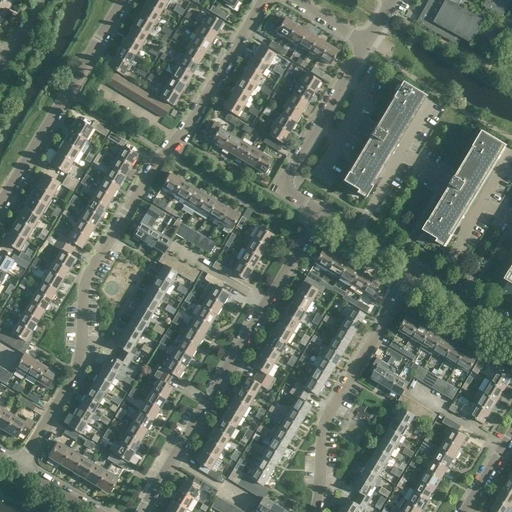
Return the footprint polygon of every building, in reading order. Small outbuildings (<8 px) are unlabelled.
[(0,0),(0,14),(4,17),(11,5),(1,0),(0,0)] [(148,0),(146,5),(160,13),(163,8),(165,9),(168,4),(161,0),(148,0)] [(238,3),(236,2),(236,0),(222,0),(227,2),(225,6),(233,11),(238,3)] [(452,0),(429,0),(417,23),(458,45),(462,38),(472,43),(485,20),(451,2),(452,0)] [(487,0),(484,7),(502,17),(511,0),(487,0)] [(160,13),(146,5),(140,15),(156,24),(158,20),(157,19),(160,13)] [(214,14),(218,8),(213,5),(209,11),(214,14)] [(225,20),(228,15),(218,8),(214,14),(225,20)] [(223,22),(209,14),(205,20),(204,19),(201,24),(217,33),(223,22)] [(134,25),(148,34),(151,28),(153,29),(156,24),(140,15),(134,25)] [(276,32),(287,39),(296,25),(285,18),(276,32)] [(196,35),(211,43),(217,33),(201,24),(198,28),(200,29),(196,35)] [(148,34),(134,25),(128,36),(143,45),(146,41),(144,40),(148,34)] [(298,45),(306,31),(296,25),(287,39),(298,45)] [(306,31),(298,45),(309,52),(317,38),(306,31)] [(211,43),(196,35),(193,41),(191,40),(188,44),(205,54),(211,43)] [(122,46),(136,55),(139,49),(140,50),(143,45),(128,36),(122,46)] [(317,38),(309,52),(319,58),(328,44),(317,38)] [(279,53),(282,47),(271,41),(268,46),(279,53)] [(184,56),(198,64),(205,54),(188,44),(185,49),(187,50),(184,56)] [(328,44),(319,58),(330,65),(339,51),(328,44)] [(275,53),(261,45),(254,56),(270,65),(273,60),(271,59),(275,53)] [(136,55),(122,46),(115,57),(131,66),(134,61),(132,60),(136,55)] [(198,64),(184,56),(181,61),(179,60),(176,65),(192,75),(198,64)] [(248,66),(262,75),(265,69),(267,70),(270,65),(254,56),(248,66)] [(123,76),(123,75),(127,70),(128,71),(131,66),(115,57),(109,68),(123,76)] [(172,76),(186,85),(192,75),(176,65),(173,70),(175,71),(172,76)] [(242,76),(258,86),(260,81),(259,80),(262,75),(248,66),(242,76)] [(314,67),(311,72),(322,79),(325,73),(314,67)] [(107,84),(114,73),(108,70),(102,81),(107,84)] [(320,81),(306,72),(302,78),(301,77),(297,74),(296,77),(294,80),(298,82),(314,92),(320,81)] [(114,73),(107,84),(112,87),(118,76),(114,73)] [(118,76),(112,87),(118,90),(124,80),(118,76)] [(186,85),(172,76),(168,82),(166,81),(163,86),(180,96),(186,85)] [(236,87),(250,95),(253,89),(255,90),(258,86),(242,76),(236,87)] [(124,80),(118,90),(123,93),(129,83),(124,80)] [(293,94),(308,102),(314,92),(298,82),(295,86),(297,87),(293,94)] [(377,123),(365,116),(356,131),(368,138),(342,181),(357,190),(356,192),(365,198),(426,96),(402,82),(377,123)] [(129,83),(123,93),(128,96),(134,86),(129,83)] [(139,89),(134,86),(128,96),(133,99),(139,89)] [(173,106),(174,105),(180,96),(163,86),(157,96),(173,106)] [(230,97),(245,106),(248,102),(246,101),(250,95),(236,87),(230,97)] [(144,92),(139,89),(133,99),(138,102),(144,92)] [(143,105),(149,95),(144,92),(138,102),(143,105)] [(308,102),(293,94),(290,99),(288,98),(286,103),(301,112),(308,102)] [(149,109),(155,98),(149,95),(143,105),(149,109)] [(223,108),(237,116),(241,110),(242,111),(245,106),(230,97),(223,108)] [(155,98),(149,109),(154,112),(160,101),(155,98)] [(160,101),(154,112),(159,115),(165,104),(160,101)] [(281,114),(295,123),(301,112),(286,103),(283,107),(285,108),(281,114)] [(164,118),(170,108),(165,104),(159,115),(164,118)] [(235,126),(239,120),(227,114),(224,119),(235,126)] [(295,123),(281,114),(278,120),(276,119),(273,123),(289,133),(295,123)] [(106,137),(109,131),(94,121),(91,127),(77,119),(70,130),(86,140),(93,129),(106,137)] [(207,133),(214,137),(211,142),(222,148),(230,134),(220,128),(221,126),(214,122),(207,133)] [(283,144),(289,133),(273,123),(270,128),(272,129),(269,135),(283,144)] [(64,142),(79,151),(86,140),(70,130),(64,142)] [(484,130),(459,172),(446,164),(437,180),(449,187),(424,230),(439,239),(437,241),(446,247),(508,145),(484,130)] [(111,132),(107,138),(122,147),(116,157),(131,166),(135,159),(136,160),(138,157),(137,156),(138,155),(123,146),(126,141),(111,132)] [(230,134),(222,148),(232,155),(241,140),(230,134)] [(271,139),(267,145),(278,151),(281,146),(271,139)] [(241,140),(232,155),(243,161),(252,147),(241,140)] [(57,153),(73,162),(79,151),(64,142),(57,153)] [(252,147),(243,161),(254,168),(262,153),(252,147)] [(87,156),(92,159),(95,154),(90,151),(87,156)] [(73,162),(57,153),(50,164),(66,173),(73,162)] [(95,158),(100,161),(103,157),(98,153),(95,158)] [(262,153),(254,168),(265,174),(273,160),(262,153)] [(110,167),(125,176),(129,169),(130,170),(132,167),(131,166),(116,157),(110,167)] [(104,177),(119,186),(123,180),(124,180),(126,177),(125,176),(110,167),(104,177)] [(173,195),(182,180),(170,173),(162,188),(173,195)] [(37,186),(53,195),(60,183),(44,174),(37,186)] [(64,179),(76,186),(79,181),(68,174),(64,179)] [(98,188),(113,196),(117,190),(118,191),(120,187),(118,187),(119,186),(104,177),(98,188)] [(76,186),(64,179),(61,185),(73,191),(76,186)] [(173,195),(184,201),(185,202),(193,187),(182,180),(173,195)] [(30,197),(46,206),(53,195),(37,186),(30,197)] [(199,191),(193,187),(185,202),(184,201),(182,205),(194,212),(205,194),(206,193),(200,189),(199,191)] [(92,198),(106,207),(110,200),(112,201),(114,198),(112,197),(113,196),(98,188),(92,198)] [(208,216),(216,201),(205,194),(194,212),(206,219),(208,215),(208,216)] [(71,199),(76,203),(79,198),(73,195),(71,199)] [(24,208),(39,218),(46,206),(30,197),(24,208)] [(152,203),(164,210),(167,206),(168,204),(155,197),(152,203)] [(85,208),(100,217),(104,211),(106,211),(108,208),(106,207),(92,198),(85,208)] [(220,223),(228,208),(229,207),(223,203),(222,205),(216,201),(208,216),(220,223)] [(143,241),(151,228),(158,216),(159,216),(160,214),(159,214),(161,211),(151,205),(146,213),(151,216),(146,225),(141,222),(133,235),(132,238),(138,241),(139,239),(143,241)] [(54,211),(59,214),(62,209),(56,206),(54,211)] [(167,206),(164,210),(176,217),(178,213),(167,206)] [(17,219),(33,229),(39,218),(24,208),(17,219)] [(85,208),(79,219),(94,227),(98,221),(100,222),(102,218),(100,217),(85,208)] [(235,212),(228,208),(220,223),(231,229),(241,214),(236,210),(235,212)] [(242,216),(236,226),(240,228),(246,219),(242,216)] [(10,230),(26,240),(33,229),(17,219),(10,230)] [(73,229),(88,238),(92,231),(93,232),(95,228),(94,227),(79,219),(73,229)] [(178,229),(181,223),(176,220),(173,225),(178,229)] [(184,239),(190,229),(181,223),(178,229),(175,234),(184,239)] [(252,238),(266,247),(267,246),(268,247),(270,244),(268,243),(273,235),(259,226),(252,238)] [(40,233),(46,236),(49,232),(43,228),(40,233)] [(151,228),(143,241),(153,247),(161,234),(151,228)] [(56,240),(73,250),(76,244),(82,248),(86,241),(87,242),(89,239),(88,238),(73,229),(67,238),(60,234),(56,240)] [(190,229),(184,239),(192,244),(199,233),(190,229)] [(2,240),(4,241),(19,251),(26,240),(10,230),(8,234),(6,233),(2,240)] [(201,249),(207,238),(199,233),(192,244),(201,249)] [(161,234),(153,247),(163,253),(165,251),(171,240),(161,234)] [(207,238),(201,249),(209,254),(216,244),(207,238)] [(245,249),(259,258),(260,257),(261,258),(264,254),(262,254),(266,247),(252,238),(245,249)] [(54,260),(69,269),(73,263),(75,264),(77,260),(75,259),(75,258),(70,255),(73,250),(56,240),(53,245),(61,250),(54,260)] [(327,270),(335,256),(323,248),(314,263),(327,270)] [(239,260),(253,269),(253,268),(255,269),(257,265),(256,264),(259,258),(245,249),(239,260)] [(18,257),(29,264),(33,258),(21,251),(18,257)] [(163,265),(170,254),(165,251),(163,253),(158,262),(163,265)] [(0,269),(6,273),(13,261),(0,252),(0,269)] [(163,265),(164,265),(168,268),(174,257),(170,254),(163,265)] [(335,256),(327,270),(339,278),(347,263),(348,263),(348,262),(342,258),(341,259),(335,256)] [(29,264),(18,257),(15,262),(26,269),(29,264)] [(33,262),(39,265),(41,260),(36,257),(33,262)] [(168,268),(173,270),(179,260),(174,257),(168,268)] [(48,271),(63,279),(69,269),(54,260),(48,271)] [(179,260),(173,270),(177,273),(178,273),(184,263),(179,260)] [(253,269),(239,260),(232,272),(246,280),(248,281),(250,277),(248,276),(253,269)] [(212,267),(227,276),(230,271),(229,269),(215,261),(212,267)] [(183,277),(189,266),(184,263),(178,273),(183,277)] [(354,267),(348,263),(347,263),(339,278),(351,285),(359,270),(360,270),(361,269),(355,265),(354,267)] [(168,268),(164,265),(158,275),(171,283),(177,273),(173,270),(168,268)] [(189,266),(183,277),(188,279),(194,269),(189,266)] [(194,269),(188,279),(193,282),(199,272),(194,269)] [(362,292),(371,277),(360,270),(359,270),(351,285),(362,292)] [(63,279),(48,271),(42,281),(57,290),(63,279)] [(319,284),(321,280),(322,278),(310,271),(306,277),(319,284)] [(223,283),(208,273),(204,279),(214,285),(208,295),(223,304),(227,297),(228,298),(230,295),(229,294),(229,293),(220,288),(223,283)] [(171,283),(158,275),(152,285),(165,293),(171,283)] [(297,292),(311,301),(317,291),(322,293),(325,287),(319,284),(306,277),(303,282),(303,281),(299,288),(297,287),(295,291),(297,292)] [(386,292),(381,289),(384,283),(379,280),(378,281),(371,277),(362,292),(375,299),(372,303),(377,306),(386,292)] [(321,280),(319,284),(325,287),(331,291),(332,289),(333,287),(321,280)] [(57,290),(42,281),(36,291),(51,299),(57,290)] [(7,288),(12,292),(15,287),(10,284),(7,288)] [(146,295),(159,303),(165,293),(152,285),(146,295)] [(346,292),(337,287),(334,285),(333,287),(332,289),(343,296),(345,294),(346,292)] [(30,301),(45,310),(51,299),(36,291),(30,301)] [(290,303),(305,311),(311,301),(297,292),(293,299),(291,298),(289,301),(291,302),(290,303)] [(342,298),(354,305),(357,301),(356,301),(345,294),(343,296),(342,298)] [(140,305),(153,313),(159,303),(146,295),(140,305)] [(202,306),(216,314),(220,308),(222,309),(224,306),(222,304),(223,304),(208,295),(202,306)] [(336,297),(333,303),(338,306),(342,301),(336,297)] [(366,313),(369,308),(369,307),(357,300),(356,301),(357,301),(354,305),(366,313)] [(24,311),(38,320),(45,310),(30,301),(24,311)] [(284,313),(299,322),(305,311),(290,303),(286,309),(285,308),(283,311),(285,312),(284,313)] [(134,315),(147,323),(153,313),(140,305),(134,315)] [(196,316),(210,325),(214,319),(215,320),(218,316),(216,315),(216,314),(202,306),(196,316)] [(365,315),(352,307),(346,317),(359,325),(360,325),(364,319),(363,319),(365,315)] [(38,320),(24,311),(18,322),(32,330),(38,320)] [(299,322),(284,313),(278,324),(292,332),(299,322)] [(128,325),(141,333),(147,323),(134,315),(128,325)] [(210,325),(196,316),(195,316),(193,319),(189,319),(186,325),(189,327),(204,335),(208,329),(209,330),(211,326),(210,325)] [(411,337),(419,323),(408,316),(399,330),(411,337)] [(340,327),(353,335),(355,331),(356,332),(359,326),(359,325),(346,317),(340,327)] [(32,336),(30,335),(32,330),(18,322),(14,328),(11,332),(16,335),(21,338),(25,340),(26,341),(28,342),(32,336)] [(422,344),(431,330),(419,323),(411,337),(422,344)] [(292,332),(278,324),(273,331),(272,330),(270,333),(271,334),(272,334),(286,343),(292,332)] [(141,333),(128,325),(122,335),(135,343),(141,333)] [(183,337),(198,346),(202,339),(203,340),(205,337),(203,336),(204,335),(189,327),(183,337)] [(334,337),(347,345),(348,345),(351,339),(353,335),(340,327),(334,337)] [(6,329),(0,339),(4,343),(11,332),(6,329)] [(431,330),(422,344),(434,351),(443,337),(444,335),(438,332),(437,333),(431,330)] [(11,332),(4,343),(9,346),(16,335),(11,332)] [(161,339),(167,342),(170,337),(164,334),(161,339)] [(265,344),(280,353),(286,343),(272,334),(271,334),(265,344)] [(16,335),(9,346),(14,349),(21,338),(16,335)] [(119,354),(131,361),(134,355),(129,352),(135,343),(122,335),(116,345),(122,349),(119,354)] [(177,348),(193,357),(192,356),(195,350),(197,350),(199,347),(197,346),(198,346),(183,337),(177,348)] [(347,345),(334,337),(328,347),(341,355),(343,351),(344,351),(348,346),(347,345)] [(434,351),(445,358),(454,343),(454,344),(455,342),(449,339),(448,340),(443,337),(434,351)] [(21,338),(14,349),(19,351),(25,340),(21,338)] [(25,340),(19,351),(23,354),(24,353),(30,343),(28,342),(26,341),(25,340)] [(402,353),(404,349),(405,348),(393,340),(390,346),(402,353)] [(445,358),(457,365),(465,350),(466,350),(467,349),(461,345),(460,347),(454,344),(454,343),(445,358)] [(259,355),(274,364),(280,353),(265,344),(259,355)] [(322,357),(335,365),(336,365),(340,359),(339,359),(341,355),(328,347),(322,357)] [(386,353),(395,359),(396,359),(398,356),(397,356),(399,353),(389,347),(386,353)] [(193,357),(177,348),(170,358),(185,367),(189,360),(190,361),(193,357)] [(404,349),(402,353),(414,360),(416,356),(404,349)] [(469,372),(478,356),(472,352),(471,354),(466,350),(465,350),(457,365),(469,372)] [(24,353),(23,354),(15,368),(26,375),(34,360),(24,353)] [(125,375),(126,375),(123,371),(119,369),(122,364),(127,367),(131,361),(119,354),(116,359),(110,355),(103,366),(123,377),(125,375)] [(166,355),(160,366),(157,363),(153,369),(171,380),(174,375),(179,377),(182,372),(184,373),(186,368),(185,367),(170,358),(166,355)] [(274,364),(259,355),(255,362),(253,361),(251,365),(258,369),(255,374),(272,384),(275,378),(268,374),(274,364)] [(316,367),(329,375),(331,371),(332,371),(336,366),(335,365),(322,357),(316,367)] [(295,362),(290,359),(287,364),(292,367),(295,362)] [(479,359),(472,371),(478,374),(485,362),(479,359)] [(34,360),(26,375),(36,381),(45,366),(34,360)] [(492,367),(497,370),(490,381),(504,390),(505,389),(506,390),(509,386),(507,385),(511,378),(506,375),(509,370),(495,362),(492,367)] [(416,371),(419,366),(414,363),(411,368),(416,371)] [(381,383),(389,370),(379,364),(371,377),(381,383)] [(45,366),(36,381),(47,387),(56,373),(45,366)] [(122,381),(122,380),(127,383),(128,380),(127,380),(129,377),(126,375),(125,375),(123,377),(103,366),(97,376),(110,383),(114,378),(118,380),(122,381)] [(423,382),(429,371),(419,366),(416,371),(413,376),(423,382)] [(329,375),(316,367),(310,377),(323,385),(323,384),(324,385),(328,379),(327,379),(329,375)] [(152,379),(156,381),(151,390),(165,399),(169,393),(171,394),(174,389),(168,385),(171,380),(153,369),(150,375),(153,377),(152,379)] [(5,384),(12,374),(6,370),(0,381),(5,384)] [(389,370),(381,383),(391,389),(398,376),(389,370)] [(429,371),(423,382),(432,388),(439,377),(429,371)] [(240,387),(254,396),(260,385),(268,390),(272,384),(255,374),(252,380),(246,376),(242,383),(241,382),(239,385),(240,386),(240,387)] [(92,385),(105,393),(110,383),(97,376),(92,385)] [(398,376),(391,389),(401,396),(403,394),(409,383),(398,376)] [(296,382),(292,388),(295,389),(295,388),(297,389),(297,390),(308,396),(311,391),(317,395),(319,391),(320,391),(324,386),(323,385),(310,377),(304,387),(296,382)] [(442,394),(448,383),(439,377),(432,388),(442,394)] [(483,392),(498,401),(498,400),(500,401),(502,397),(500,396),(504,390),(490,381),(483,392)] [(452,400),(458,389),(448,383),(442,394),(452,400)] [(86,395),(99,403),(105,393),(92,385),(86,395)] [(254,396),(240,387),(234,397),(248,406),(254,396)] [(297,398),(292,408),(304,416),(305,415),(306,415),(309,410),(308,409),(311,405),(304,401),(308,396),(297,390),(297,389),(295,388),(295,389),(292,388),(289,393),(297,398)] [(145,400),(159,409),(163,402),(165,403),(167,400),(165,399),(151,390),(145,400)] [(26,397),(37,403),(40,398),(30,391),(26,397)] [(498,401),(483,392),(477,403),(491,412),(491,411),(493,412),(496,408),(499,402),(497,401),(498,401)] [(401,407),(408,397),(403,394),(401,396),(396,404),(401,407)] [(99,403),(86,395),(80,405),(100,418),(102,415),(100,411),(95,408),(99,403)] [(230,402),(231,402),(228,408),(242,416),(248,406),(234,397),(234,398),(232,397),(231,398),(229,400),(230,402)] [(408,397),(401,407),(402,408),(406,410),(413,400),(408,397)] [(24,398),(21,403),(33,411),(36,405),(24,398)] [(139,411),(153,419),(157,413),(159,414),(161,410),(159,409),(145,400),(139,411)] [(406,410),(410,413),(411,413),(418,403),(413,400),(406,410)] [(411,413),(415,415),(416,416),(422,406),(418,403),(411,413)] [(491,412),(477,403),(473,409),(465,404),(462,409),(452,403),(449,409),(465,419),(468,414),(470,415),(484,423),(485,423),(486,423),(489,420),(487,419),(491,412)] [(98,421),(99,420),(103,423),(104,420),(105,417),(102,415),(100,418),(80,405),(73,416),(86,424),(90,418),(94,420),(98,421)] [(422,406),(416,416),(421,419),(427,408),(422,406)] [(3,408),(0,413),(0,428),(5,431),(14,415),(3,408)] [(221,418),(236,427),(242,416),(228,408),(223,415),(222,414),(220,417),(222,418),(221,418)] [(292,408),(286,418),(299,426),(301,421),(302,422),(305,417),(304,416),(292,408)] [(396,418),(411,427),(413,423),(411,422),(415,415),(411,413),(410,413),(406,410),(402,408),(396,418)] [(427,408),(421,419),(426,422),(432,411),(427,408)] [(132,421),(147,430),(150,424),(152,425),(154,421),(153,420),(153,419),(139,411),(132,421)] [(431,425),(437,414),(432,411),(426,422),(431,425)] [(14,415),(5,431),(16,438),(20,433),(26,437),(35,421),(27,417),(25,421),(14,415)] [(81,433),(86,424),(73,416),(68,426),(81,433)] [(452,428),(446,438),(461,447),(465,440),(466,441),(469,437),(458,431),(462,426),(446,416),(442,422),(452,428)] [(215,428),(230,437),(236,427),(221,418),(217,425),(216,424),(214,427),(215,428)] [(280,428),(293,435),(294,435),(297,430),(296,429),(299,426),(286,418),(280,428)] [(390,428),(403,435),(407,429),(409,430),(411,427),(396,418),(390,428)] [(126,432),(140,440),(144,434),(146,434),(148,431),(147,430),(132,421),(126,432)] [(75,440),(79,435),(66,427),(63,433),(75,440)] [(209,439),(223,448),(230,437),(215,428),(211,436),(209,435),(208,438),(209,439)] [(293,435),(280,428),(274,438),(287,445),(289,441),(290,442),(293,436),(292,436),(293,435)] [(403,435),(390,428),(384,438),(399,447),(401,443),(399,442),(403,435)] [(120,442),(134,451),(138,444),(140,445),(142,442),(140,441),(140,440),(126,432),(120,442)] [(96,443),(99,437),(94,434),(91,439),(96,443)] [(287,445),(274,438),(268,448),(281,455),(282,455),(285,450),(284,449),(287,445)] [(399,447),(384,438),(378,448),(391,455),(395,449),(397,450),(399,447)] [(440,449),(454,457),(458,451),(460,452),(462,448),(460,447),(461,447),(446,438),(440,449)] [(203,450),(217,458),(223,448),(209,439),(205,446),(203,445),(201,448),(203,449),(203,450)] [(60,465),(70,449),(58,442),(49,457),(60,465)] [(90,442),(87,447),(92,450),(95,444),(90,442)] [(120,442),(114,453),(113,453),(128,462),(132,455),(134,456),(136,452),(134,451),(120,442)] [(262,457),(275,465),(277,461),(278,462),(282,456),(281,456),(281,455),(268,448),(262,457)] [(372,458),(387,466),(389,463),(387,461),(391,455),(378,448),(372,458)] [(70,449),(60,465),(72,472),(82,456),(70,449)] [(434,459),(448,468),(452,461),(454,462),(456,459),(454,458),(454,457),(440,449),(434,459)] [(217,458),(203,450),(199,456),(197,455),(195,460),(209,469),(206,474),(222,484),(225,478),(211,469),(217,458)] [(82,456),(72,472),(84,479),(94,463),(82,456)] [(114,456),(111,462),(123,469),(127,463),(114,456)] [(275,465),(262,457),(256,467),(269,475),(270,475),(273,470),(272,469),(275,465)] [(366,468),(379,475),(383,469),(385,470),(387,466),(372,458),(366,468)] [(428,470),(442,478),(446,472),(447,473),(449,469),(448,468),(434,459),(428,470)] [(94,463),(84,479),(96,486),(106,470),(94,463)] [(234,468),(239,471),(243,466),(237,463),(234,468)] [(250,478),(254,480),(258,483),(263,485),(265,481),(266,482),(270,476),(269,475),(256,467),(250,478)] [(233,482),(239,471),(234,468),(228,479),(233,482)] [(360,478),(375,486),(377,483),(375,482),(379,475),(366,468),(360,478)] [(106,470),(96,486),(109,493),(118,478),(106,470)] [(442,478),(428,470),(421,480),(436,489),(436,488),(439,482),(441,483),(443,479),(442,478)] [(239,471),(233,482),(237,485),(244,474),(239,471)] [(244,474),(237,485),(243,488),(249,477),(244,474)] [(218,490),(196,477),(193,483),(185,478),(179,489),(193,498),(197,491),(203,490),(214,496),(218,490)] [(254,480),(250,478),(249,477),(243,488),(247,491),(254,480)] [(503,488),(511,493),(511,478),(510,477),(506,484),(504,483),(502,486),(504,487),(503,488)] [(362,492),(358,497),(368,503),(372,497),(368,495),(371,489),(373,490),(375,486),(360,478),(354,488),(362,492)] [(254,480),(247,491),(252,493),(258,483),(254,480)] [(415,490),(429,499),(433,493),(435,494),(438,489),(436,488),(436,489),(421,480),(415,490)] [(258,483),(252,493),(257,496),(263,486),(263,485),(258,483)] [(263,486),(257,496),(262,499),(263,497),(268,488),(263,486)] [(497,498),(511,507),(511,505),(511,493),(503,488),(499,494),(498,493),(496,497),(498,497),(497,498)] [(179,489),(172,500),(186,509),(193,498),(179,489)] [(409,501),(423,510),(427,503),(428,504),(431,500),(429,499),(415,490),(409,501)] [(381,494),(375,506),(381,509),(387,497),(381,494)] [(216,510),(222,499),(217,496),(211,507),(216,510)] [(258,511),(267,511),(273,503),(263,497),(262,499),(255,510),(258,511)] [(348,498),(342,509),(347,511),(357,511),(361,506),(365,509),(368,503),(358,497),(355,502),(348,498)] [(508,511),(511,507),(497,498),(493,505),(492,504),(490,507),(491,508),(491,509),(496,511),(508,511)] [(219,511),(221,511),(227,502),(222,499),(216,510),(219,511)] [(395,506),(391,511),(423,511),(424,511),(423,510),(409,501),(404,499),(398,508),(395,506)] [(165,511),(166,511),(184,511),(186,509),(172,500),(165,511)] [(227,511),(232,505),(227,502),(221,511),(227,511)] [(205,511),(208,507),(202,503),(200,508),(205,511)] [(273,503),(267,511),(281,511),(283,509),(280,507),(281,506),(274,503),(273,504),(273,503)]
